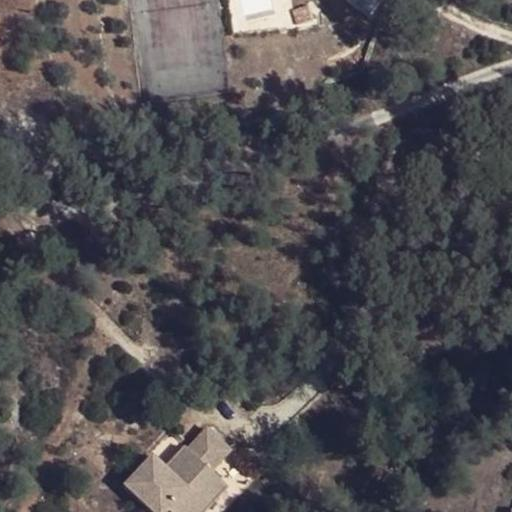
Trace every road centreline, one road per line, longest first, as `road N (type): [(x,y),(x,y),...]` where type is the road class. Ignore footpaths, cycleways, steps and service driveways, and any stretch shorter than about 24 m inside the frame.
road 1 (unclassified): [(511,66),(128,206),(53,212),(0,196)]
road 2 (unknown): [(272,475),(304,468),(455,279),(511,155)]
